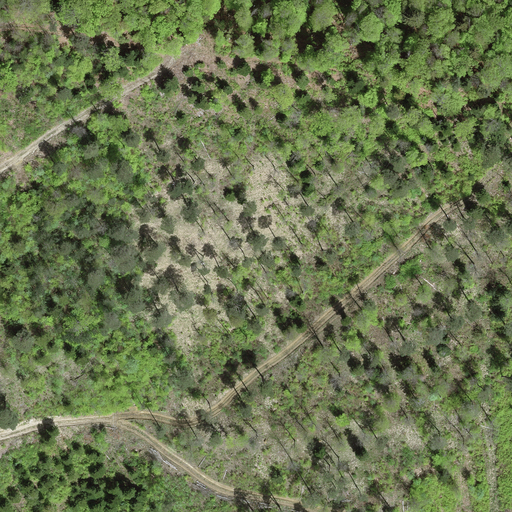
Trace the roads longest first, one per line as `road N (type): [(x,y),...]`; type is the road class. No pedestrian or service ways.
road 1 (track): [(108,416),(221,487),(353,511)]
road 2 (track): [(0,172),(180,53)]
